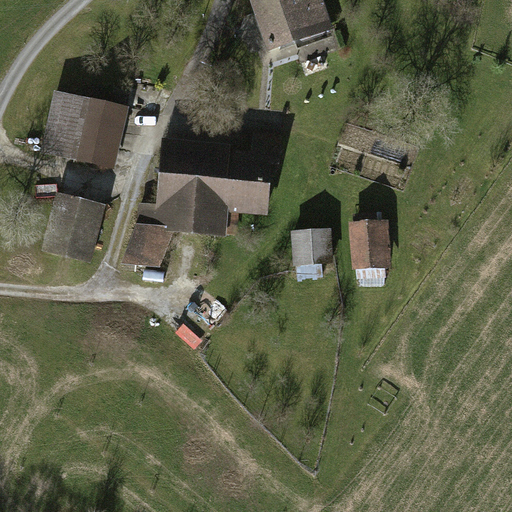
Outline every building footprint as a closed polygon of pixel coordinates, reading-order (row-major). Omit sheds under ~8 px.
[(324,0),(250,0),(269,54),(335,32),(324,0)] [(115,170),(129,109),(55,92),(41,154),(115,170)] [(234,146),(163,140),(158,206),(139,205),(138,225),(122,265),(161,269),(175,235),(228,239),(228,236),(238,237),(240,215),(269,217),(273,166),(281,167),(284,134),(254,132),(252,153),(233,151),(234,146)] [(107,208),(57,195),(43,252),(93,264),(107,208)] [(390,222),(351,224),(354,272),(358,272),(358,280),(361,280),(361,288),(386,287),(385,279),(388,279),(387,270),(393,270),(390,222)] [(334,229),(292,232),(294,267),(297,267),(298,280),(324,278),(324,266),(337,265),(334,229)]
